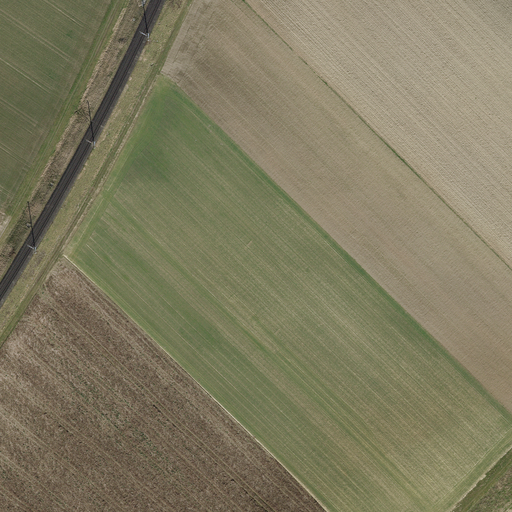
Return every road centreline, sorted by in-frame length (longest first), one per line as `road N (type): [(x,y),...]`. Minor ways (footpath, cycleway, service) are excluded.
road 1 (track): [(188,0),(84,202),(0,342)]
road 2 (track): [(0,234),(119,0)]
